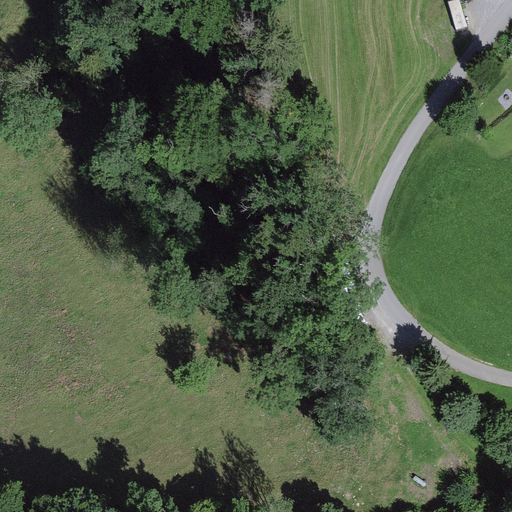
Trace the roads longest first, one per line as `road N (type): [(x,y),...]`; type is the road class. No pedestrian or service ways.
road 1 (unclassified): [(511,4),(423,123),(380,203),(364,254),(379,320),(404,343),(482,381),(511,384)]
road 2 (track): [(404,343),(429,407),(511,494)]
